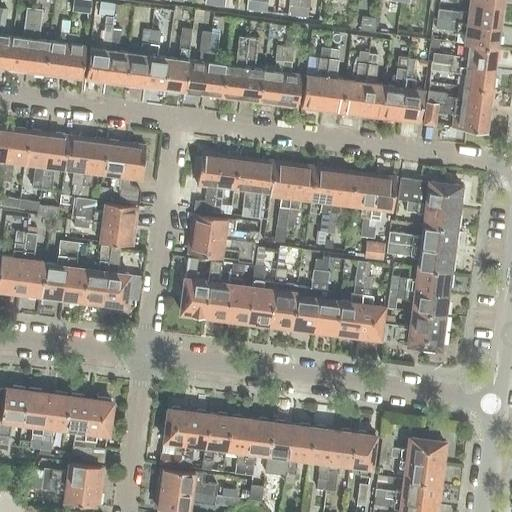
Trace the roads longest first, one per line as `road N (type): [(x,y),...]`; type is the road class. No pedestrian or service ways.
road 1 (residential): [(145,356),(497,401)]
road 2 (residential): [(177,120),(511,163)]
road 3 (residential): [(145,356),(177,120)]
road 4 (residential): [(0,96),(177,120)]
road 5 (residential): [(125,511),(145,356)]
road 6 (residential): [(0,340),(145,356)]
